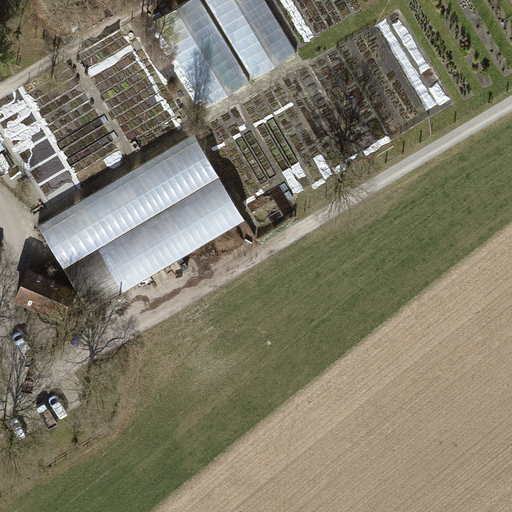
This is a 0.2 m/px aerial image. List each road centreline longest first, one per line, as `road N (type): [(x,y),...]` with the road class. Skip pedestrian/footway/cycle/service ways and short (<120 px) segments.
road 1 (track): [(511,100),(0,404)]
road 2 (track): [(158,0),(0,90)]
